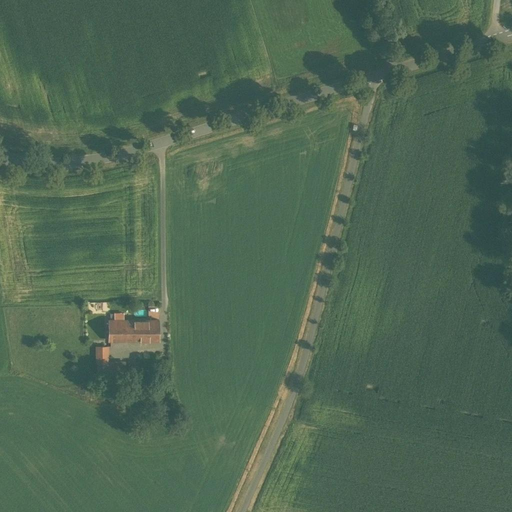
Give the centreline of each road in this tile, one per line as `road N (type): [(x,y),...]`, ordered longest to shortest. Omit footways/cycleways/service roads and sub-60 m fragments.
road 1 (unclassified): [(241,511),(306,353),(376,76)]
road 2 (tertiary): [(376,76),(120,152),(44,163),(0,158)]
road 3 (tertiary): [(495,39),(376,76)]
